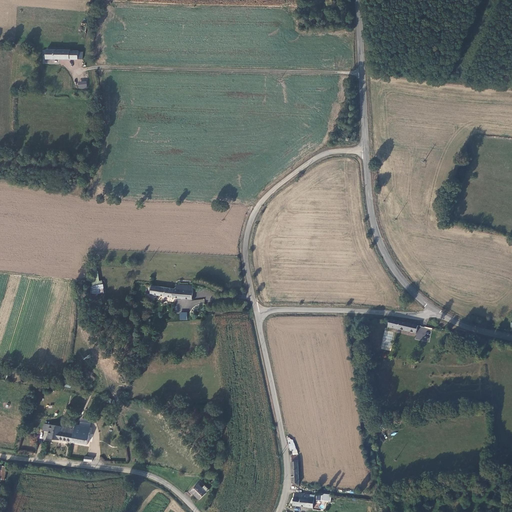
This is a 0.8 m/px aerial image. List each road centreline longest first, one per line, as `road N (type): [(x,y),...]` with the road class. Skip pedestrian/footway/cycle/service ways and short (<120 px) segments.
road 1 (residential): [(364,153),(318,158),(254,210),(242,246),(255,311)]
road 2 (unclassified): [(193,511),(141,476),(0,455)]
road 3 (residential): [(255,311),(285,458),(278,511)]
road 4 (residential): [(431,308),(255,311)]
road 5 (tertiary): [(431,308),(378,245),(364,153)]
road 6 (tertiary): [(364,153),(355,0)]
